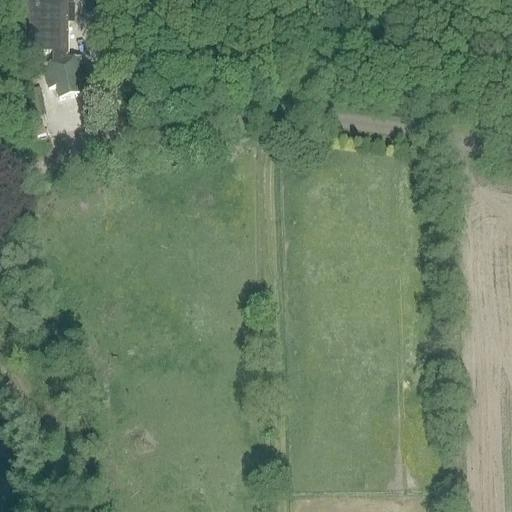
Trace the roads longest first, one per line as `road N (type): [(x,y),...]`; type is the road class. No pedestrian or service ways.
road 1 (unclassified): [(511,160),(303,115),(113,147)]
road 2 (track): [(285,511),(269,168),(282,117)]
